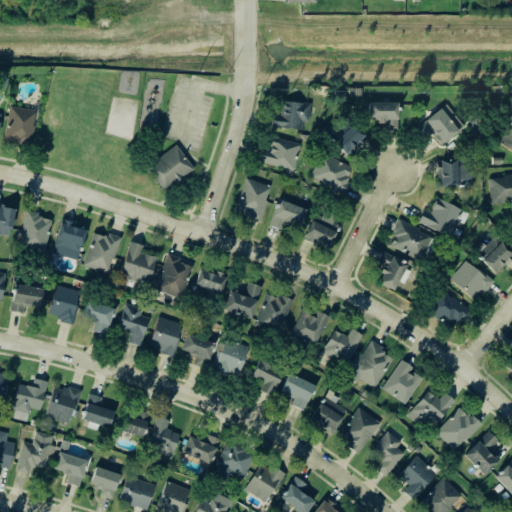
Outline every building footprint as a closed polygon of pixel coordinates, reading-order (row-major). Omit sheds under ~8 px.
[(278,102),(277,115),(269,114),(268,128),(297,130),(299,122),(305,122),(307,104),(278,102)] [(364,103),(364,120),(373,120),(374,124),(382,124),(382,120),(384,120),(384,130),(394,130),(394,103),(364,103)] [(443,104),(416,125),(425,137),(429,134),(437,145),(461,127),(443,104)] [(7,107),(1,140),(12,142),(12,143),(15,144),(15,146),(27,148),(31,127),(29,126),(32,111),(7,107)] [(511,119),(495,142),(511,154),(511,119)] [(349,124),(360,136),(356,140),(359,144),(344,157),(330,142),(349,124)] [(266,137),(263,150),(259,149),(256,162),(290,171),(296,145),(266,137)] [(162,191),(190,170),(172,146),(144,167),(162,191)] [(319,153),(307,176),(340,193),(346,184),(343,182),(345,178),(344,178),(349,168),(319,153)] [(433,162),(435,188),(470,186),(469,160),(433,162)] [(511,173),(500,175),(500,178),(485,180),(489,205),(511,202),(511,173)] [(243,179),(230,215),(256,223),(264,202),(261,201),(266,187),(243,179)] [(433,198),(458,210),(445,236),(414,222),(420,210),(428,214),(429,210),(427,210),(433,198)] [(276,201),(266,226),(282,232),(286,224),(296,228),(302,211),(276,201)] [(0,208),(10,210),(7,231),(0,229),(0,208)] [(49,221),(41,253),(14,246),(23,211),(35,214),(34,216),(38,217),(38,218),(49,221)] [(314,245),(313,247),(300,239),(313,214),(335,226),(323,249),(314,245)] [(395,219),(390,231),(392,232),(390,236),(391,237),(386,246),(416,261),(428,238),(414,232),(415,230),(395,219)] [(58,220),(50,247),(76,255),(83,231),(79,230),(80,228),(75,226),(74,229),(69,227),(70,223),(58,220)] [(118,238),(110,260),(108,259),(103,274),(79,265),(90,234),(100,237),(100,236),(104,237),(105,234),(118,238)] [(474,255),(493,274),(506,262),(504,259),(511,253),(495,235),(474,255)] [(127,242),(139,246),(137,254),(141,255),(142,254),(154,258),(145,286),(116,276),(127,242)] [(380,252),(404,264),(389,290),(374,282),(379,275),(375,273),(379,266),(381,267),(381,266),(382,267),(383,266),(375,262),(380,252)] [(165,254),(156,276),(159,277),(155,290),(178,298),(189,268),(176,262),(177,259),(165,254)] [(464,260),(491,282),(473,302),(446,280),(464,260)] [(196,271),(210,276),(212,272),(222,275),(216,295),(191,286),(196,271)] [(245,282),(258,288),(246,321),(219,310),(227,289),(241,294),(245,282)] [(11,285),(7,311),(20,313),(21,307),(36,309),(39,290),(11,285)] [(79,293),(70,326),(57,322),(58,320),(54,319),(54,317),(45,315),(52,286),(79,293)] [(439,288),(467,311),(458,322),(456,320),(454,323),(450,320),(444,327),(421,310),(439,288)] [(279,297),(289,301),(278,330),(253,320),(263,295),(272,298),(273,297),(279,299),(279,297)] [(82,301),(77,316),(93,322),(90,331),(101,334),(109,310),(82,301)] [(122,304),(139,309),(137,316),(146,319),(138,346),(125,342),(127,335),(114,331),(122,304)] [(313,311),(325,317),(312,345),(288,333),(298,312),(310,318),(313,311)] [(156,317),(145,348),(159,353),(158,354),(170,358),(176,339),(174,339),(179,325),(156,317)] [(347,330),(359,336),(342,366),(328,359),(324,366),(314,361),(331,331),(343,338),(347,330)] [(181,335),(210,344),(204,361),(202,360),(199,368),(189,364),(192,357),(176,351),(181,335)] [(219,338),(245,347),(235,376),(225,373),(224,376),(208,370),(219,338)] [(368,341),(379,348),(378,350),(390,358),(371,388),(350,375),(358,361),(356,360),(368,341)] [(511,377),(502,369),(511,357),(509,355),(511,351),(511,377)] [(258,358),(244,385),(268,397),(282,370),(258,358)] [(398,360),(378,389),(400,405),(418,379),(411,375),(410,377),(405,374),(409,368),(398,360)] [(286,375),(311,388),(299,411),(288,405),(291,399),(277,392),(286,375)] [(44,382),(37,409),(28,407),(26,413),(9,409),(16,384),(23,386),(23,385),(29,386),(31,378),(44,382)] [(66,387),(65,389),(61,387),(60,390),(51,388),(42,416),(65,423),(69,410),(72,410),(78,391),(66,387)] [(441,394),(451,402),(431,425),(420,416),(413,424),(403,415),(424,391),(435,400),(441,394)] [(98,397),(95,407),(109,412),(105,427),(78,419),(86,394),(98,397)] [(322,398),(343,411),(328,436),(316,429),(319,426),(309,419),(322,398)] [(469,415),(478,423),(463,440),(461,438),(451,449),(432,432),(455,407),(466,417),(469,415)] [(354,408),(377,424),(354,456),(343,448),(345,446),(341,444),(346,438),(337,432),(354,408)] [(134,409),(146,414),(138,438),(114,430),(119,414),(131,418),(134,409)] [(154,416),(166,421),(163,429),(169,431),(168,432),(177,435),(169,459),(153,453),(157,444),(146,440),(154,416)] [(0,432),(4,433),(2,442),(12,444),(7,469),(0,467),(0,432)] [(33,432),(29,444),(20,442),(12,471),(25,474),(27,466),(41,470),(50,436),(33,432)] [(383,432),(397,443),(393,448),(400,454),(382,478),(369,468),(377,458),(369,451),(383,432)] [(485,432),(474,443),(471,440),(457,454),(479,477),(494,463),(483,453),(494,442),(485,432)] [(216,440),(205,464),(177,452),(184,437),(200,444),(204,435),(216,440)] [(230,442),(228,446),(224,444),(209,470),(225,479),(228,473),(239,479),(253,455),(230,442)] [(55,452),(49,468),(60,472),(60,474),(65,475),(63,482),(76,487),(84,462),(55,452)] [(412,457),(433,474),(409,501),(399,492),(405,485),(395,477),(412,457)] [(511,459),(511,458),(490,478),(511,499),(511,498),(511,459)] [(259,460),(283,474),(272,491),(269,489),(261,502),(241,489),(259,460)] [(91,466),(85,483),(90,485),(90,487),(98,490),(97,494),(108,498),(116,475),(91,466)] [(126,476),(152,485),(143,510),(132,506),(132,508),(117,502),(126,476)] [(292,476),(303,484),(297,493),(310,502),(302,511),(294,511),(276,499),(292,476)] [(439,476),(459,495),(443,511),(427,511),(416,502),(439,476)] [(163,481),(151,511),(153,511),(179,511),(183,505),(181,504),(186,490),(163,481)] [(205,504),(211,492),(227,500),(221,511),(191,511),(197,500),(205,504)] [(332,511),(308,511),(321,497),(332,505),(329,509),(332,511)]
